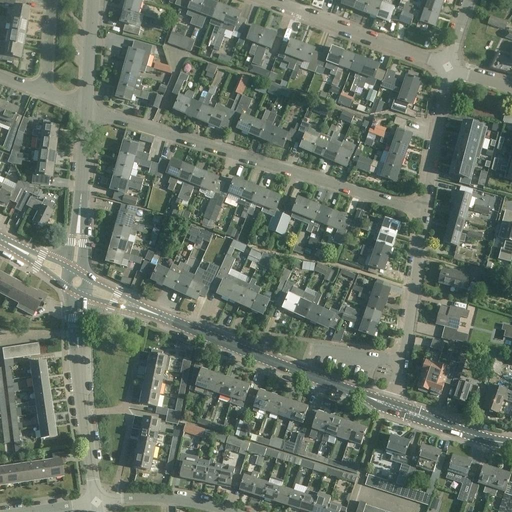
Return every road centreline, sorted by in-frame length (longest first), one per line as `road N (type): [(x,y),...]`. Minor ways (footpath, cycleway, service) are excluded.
road 1 (residential): [(425,212),(87,111)]
road 2 (tertiary): [(388,404),(162,316)]
road 3 (residential): [(447,66),(271,0)]
road 4 (unclassified): [(96,504),(78,352)]
road 5 (residential): [(403,361),(425,212)]
road 6 (residential): [(425,212),(447,66)]
road 7 (residential): [(229,511),(149,499),(96,504)]
road 8 (tertiary): [(511,444),(388,404)]
